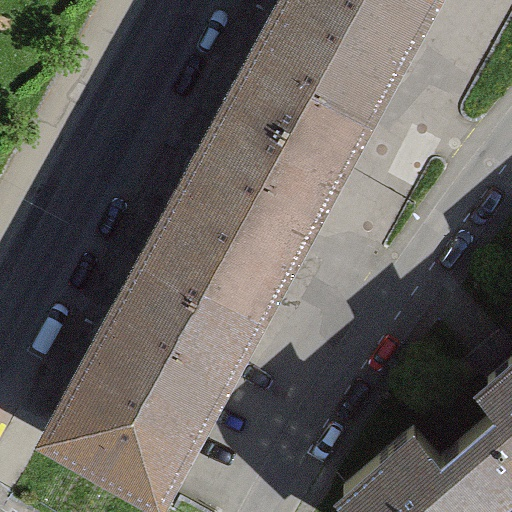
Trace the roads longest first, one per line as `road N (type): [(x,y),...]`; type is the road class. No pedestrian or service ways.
road 1 (residential): [(267,511),(391,307),(511,140)]
road 2 (secondary): [(192,0),(0,349)]
